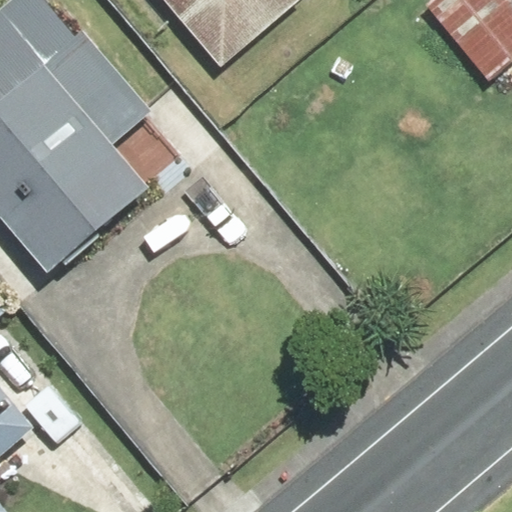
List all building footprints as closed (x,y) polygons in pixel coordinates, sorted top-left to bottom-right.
[(0,179),(69,260),(168,176),(151,156),(180,132),(66,0),(22,0),(0,19),(0,41),(15,59),(0,71),(0,179)] [(305,10),(297,0),(160,0),(224,77),(305,10)] [(511,0),(437,0),(434,3),(506,81),(511,74),(511,0)] [(511,197),(511,167),(505,159),(429,218),(450,246),(511,197)] [(0,296),(0,320),(12,309),(0,296)] [(0,511),(6,511),(0,503),(0,454),(22,438),(0,410),(0,511)]
